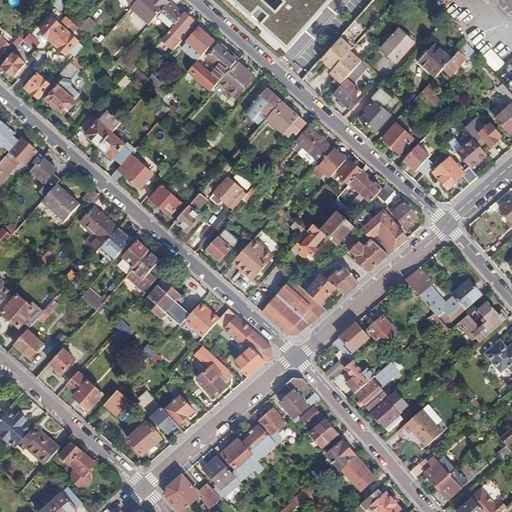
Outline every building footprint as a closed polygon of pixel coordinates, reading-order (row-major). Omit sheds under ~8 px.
[(61,13),(69,3),(65,0),(63,0),(56,9),(61,13)] [(106,0),(102,4),(110,12),(119,3),(116,0),(106,0)] [(232,0),(288,50),(332,0),(232,0)] [(511,0),(496,0),(506,12),(510,9),(511,11),(511,0)] [(173,3),(160,17),(171,28),(185,14),(173,3)] [(185,14),(171,28),(170,30),(178,38),(194,21),(185,13),(185,14)] [(456,22),(464,31),(473,24),(465,15),(456,22)] [(77,28),(72,24),(67,19),(61,27),(54,20),(42,34),(66,55),(69,52),(74,57),(83,47),(70,35),(77,28)] [(94,24),(89,19),(79,30),(85,35),(94,24)] [(24,32),(18,26),(14,31),(20,36),(24,32)] [(189,41),(204,54),(214,42),(200,29),(189,41)] [(178,38),(170,30),(161,39),(174,49),(182,41),(178,38)] [(394,38),(382,51),(397,64),(415,45),(401,31),(394,38)] [(42,43),(31,33),(19,46),(30,56),(42,43)] [(394,38),(389,33),(377,46),(382,51),(394,38)] [(93,43),(97,46),(105,38),(100,35),(93,43)] [(341,38),(321,60),(333,70),(330,73),(342,84),(347,79),(354,71),(359,67),(363,62),(351,52),(354,49),(341,38)] [(475,51),(469,44),(453,61),(444,70),(451,77),(475,51)] [(213,64),(221,65),(222,63),(230,69),(237,61),(239,59),(234,55),(231,57),(225,52),(227,49),(222,45),(220,47),(219,46),(207,59),(213,64)] [(444,70),(453,61),(437,45),(420,63),(437,78),(444,70)] [(497,73),(507,64),(493,49),(483,57),(497,73)] [(28,65),(14,53),(1,67),(15,79),(28,65)] [(119,59),(116,63),(127,73),(129,75),(133,71),(123,62),(119,59)] [(237,61),(230,69),(218,82),(236,97),(254,77),(237,61)] [(377,73),(364,61),(363,62),(359,67),(371,79),(377,73)] [(69,63),(61,73),(57,78),(51,85),(43,95),(47,98),(46,100),(61,112),(66,107),(70,109),(76,102),(73,100),(78,94),(70,87),(65,93),(57,86),(64,79),(66,80),(72,81),(79,72),(69,63)] [(204,84),(211,90),(218,82),(230,69),(222,63),(221,65),(204,84)] [(57,78),(61,73),(56,68),(51,73),(57,78)] [(348,80),(334,95),(346,106),(351,110),(360,101),(355,96),(360,91),(352,84),(359,76),(354,71),(347,79),(348,80)] [(129,75),(127,73),(118,84),(124,89),(133,79),(129,75)] [(43,95),(51,85),(38,74),(26,87),(39,99),(43,95)] [(442,84),(437,78),(429,86),(434,92),(442,84)] [(141,86),(148,92),(152,95),(157,100),(161,96),(145,82),(141,86)] [(511,101),(511,93),(504,85),(499,89),(511,103),(511,101)] [(434,92),(429,86),(423,93),(435,106),(441,100),(434,92)] [(267,119),(282,103),(266,89),(265,91),(262,89),(258,93),(260,95),(245,112),(261,126),(267,119)] [(391,99),(381,90),(373,99),(377,103),(361,119),(376,133),(391,116),(383,108),(391,99)] [(169,93),(160,102),(164,106),(169,110),(170,111),(178,101),(169,93)] [(305,124),(282,103),(267,119),(283,133),(283,132),(288,136),(292,131),(296,134),(305,124)] [(161,118),(169,110),(164,106),(157,115),(161,118)] [(511,133),(511,107),(498,120),(511,135),(511,133)] [(487,118),(481,111),(477,114),(483,122),(487,118)] [(0,119),(0,144),(3,147),(8,142),(13,146),(21,137),(0,119)] [(86,135),(100,147),(112,133),(98,121),(86,135)] [(405,159),(416,147),(410,142),(413,139),(397,124),(383,139),(405,159)] [(466,129),(475,140),(481,135),(472,124),(466,129)] [(503,137),(493,124),(481,135),(482,136),(492,148),(500,141),(499,140),(503,137)] [(296,142),(320,164),(323,161),(333,149),(308,128),(296,142)] [(440,133),(435,128),(431,131),(436,136),(440,133)] [(216,130),(205,142),(212,148),(223,136),(216,130)] [(112,133),(100,147),(113,159),(114,158),(125,146),(126,145),(112,133)] [(13,146),(0,161),(0,183),(21,160),(25,164),(37,151),(21,137),(13,146)] [(450,145),(461,152),(465,147),(454,139),(450,145)] [(475,140),(459,154),(464,160),(468,165),(470,166),(473,170),(488,156),(486,154),(487,153),(475,140)] [(416,147),(405,159),(420,173),(434,158),(419,144),(416,147)] [(125,146),(114,158),(121,164),(131,154),(132,152),(125,146)] [(346,160),(333,149),(323,161),(335,172),(346,160)] [(241,158),(236,153),(228,162),(233,167),(241,158)] [(121,164),(110,176),(116,182),(123,174),(140,189),(153,174),(131,154),(121,164)] [(57,168),(43,156),(30,171),(44,182),(57,168)] [(471,185),(479,177),(473,170),(470,166),(464,171),(460,168),(458,164),(451,157),(433,173),(448,190),(463,176),(471,185)] [(335,172),(323,161),(320,164),(318,166),(330,177),(335,172)] [(348,184),(349,183),(361,170),(350,161),(337,175),(348,184)] [(228,165),(225,171),(233,175),(236,169),(228,165)] [(349,183),(360,192),(370,181),(366,178),(368,176),(361,170),(349,183)] [(241,201),(247,193),(229,177),(210,198),(219,205),(223,200),(233,209),(241,201)] [(284,204),(258,181),(254,186),(259,190),(280,209),(284,204)] [(370,181),(360,192),(370,201),(382,188),(375,182),(373,184),(370,181)] [(82,203),(58,182),(48,194),(71,215),(82,203)] [(201,193),(207,186),(202,182),(185,200),(190,205),(192,202),(201,193)] [(395,190),(387,182),(383,187),(392,194),(395,190)] [(182,203),(162,185),(151,198),(171,216),(182,203)] [(259,190),(254,186),(247,193),(241,201),(245,205),(259,190)] [(90,202),(97,193),(91,188),(83,197),(90,202)] [(433,188),(428,193),(433,198),(438,193),(433,188)] [(209,200),(201,193),(192,202),(200,209),(209,200)] [(511,221),(511,197),(500,208),(511,221)] [(392,212),(406,228),(418,218),(404,202),(392,212)] [(337,213),(339,210),(331,203),(326,209),(334,216),(337,213)] [(109,237),(118,226),(94,206),(81,220),(100,236),(104,232),(109,237)] [(202,217),(189,206),(176,221),(189,232),(202,217)] [(371,239),(389,254),(407,238),(383,211),(373,219),(364,208),(352,222),(371,239)] [(322,231),(325,235),(337,245),(352,225),(337,213),(334,216),(322,231)] [(298,253),(302,257),(307,252),(311,256),(316,251),(314,248),(325,235),(322,231),(313,224),(292,248),(298,253)] [(6,230),(12,235),(16,230),(10,225),(6,230)] [(118,226),(109,237),(101,246),(114,258),(128,242),(125,239),(129,235),(118,226)] [(0,245),(2,247),(12,235),(6,230),(4,228),(0,232),(0,245)] [(237,242),(225,231),(208,250),(221,261),(237,242)] [(253,239),(232,262),(252,279),(273,257),(253,239)] [(385,258),(389,254),(371,239),(368,243),(385,258)] [(128,274),(148,250),(137,241),(123,257),(124,257),(118,264),(128,274)] [(354,260),(368,272),(385,258),(368,243),(364,248),(359,243),(352,252),(357,256),(354,260)] [(52,246),(40,259),(38,261),(43,265),(56,250),(52,246)] [(293,258),(298,253),(292,248),(287,253),(293,258)] [(128,274),(126,276),(144,291),(156,277),(149,271),(159,260),(148,250),(128,274)] [(332,260),(330,257),(324,264),(326,267),(332,260)] [(335,287),(343,294),(358,281),(345,270),(341,274),(339,272),(337,274),(333,271),(329,275),(321,268),(318,272),(320,274),(335,287)] [(65,277),(70,282),(77,274),(71,269),(65,277)] [(416,270),(405,280),(437,317),(448,308),(416,270)] [(297,334),(326,309),(320,304),(306,290),(285,272),(264,296),(270,302),(261,311),(288,335),(297,334)] [(77,274),(70,282),(80,290),(86,283),(77,274)] [(320,274),(306,290),(320,304),(335,287),(320,274)] [(0,305),(12,291),(2,284),(4,282),(0,278),(0,305)] [(180,294),(164,279),(143,303),(160,317),(180,294)] [(480,295),(468,281),(452,294),(464,308),(480,295)] [(87,289),(81,297),(87,301),(96,310),(103,303),(87,289)] [(54,300),(57,296),(52,292),(46,300),(51,304),(54,300)] [(3,313),(20,328),(35,311),(18,296),(3,313)] [(54,300),(51,304),(41,315),(38,319),(42,323),(59,304),(54,300)] [(206,333),(219,318),(200,302),(187,317),(206,333)] [(478,343),(506,319),(500,313),(498,315),(487,303),(477,311),(485,319),(487,321),(484,323),(478,328),(466,315),(459,321),(478,343)] [(272,346),(228,307),(219,318),(227,325),(224,328),(240,342),(243,339),(252,347),(249,350),(247,348),(242,352),(244,354),(236,361),(249,376),(271,357),(271,353),(272,346)] [(28,330),(38,319),(41,315),(35,311),(20,328),(26,333),(28,330)] [(394,331),(381,316),(367,329),(380,343),(394,331)] [(120,318),(114,325),(117,328),(125,335),(131,329),(120,318)] [(445,326),(440,320),(434,326),(438,331),(445,326)] [(369,338),(356,323),(346,331),(336,340),(342,347),(348,355),(369,338)] [(438,331),(434,336),(437,340),(444,334),(448,330),(445,326),(438,331)] [(28,330),(26,333),(15,345),(31,359),(44,345),(28,330)] [(67,339),(61,333),(53,343),(59,348),(67,339)] [(421,347),(424,351),(434,343),(437,340),(434,336),(421,347)] [(511,345),(507,349),(500,342),(485,355),(501,372),(508,367),(511,371),(511,345)] [(434,343),(424,351),(428,356),(438,348),(434,343)] [(142,350),(147,355),(151,358),(156,352),(157,352),(148,344),(142,350)] [(325,374),(330,380),(353,360),(348,355),(342,347),(335,353),(341,360),(325,374)] [(76,360),(63,349),(50,362),(63,374),(76,360)] [(156,352),(151,358),(157,364),(162,357),(156,352)] [(391,364),(390,362),(374,376),(355,393),(370,410),(386,396),(378,388),(387,379),(389,381),(398,373),(398,372),(402,368),(395,361),(391,364)] [(221,373),(213,364),(198,379),(212,395),(225,383),(218,376),(221,373)] [(355,393),(374,376),(367,368),(354,379),(353,378),(347,384),(355,393)] [(103,395),(78,372),(68,384),(78,393),(75,397),(90,410),(103,395)] [(296,392),(307,382),(303,378),(293,377),(285,384),(291,391),(279,402),(293,418),(308,405),(296,392)] [(154,394),(166,408),(181,395),(168,381),(154,394)] [(131,401),(118,390),(104,405),(118,416),(131,401)] [(319,397),(315,392),(307,398),(311,404),(319,397)] [(169,434),(179,425),(153,396),(145,405),(141,401),(137,406),(169,434)] [(194,411),(182,396),(167,409),(180,423),(194,411)] [(372,412),(387,429),(402,417),(386,399),(372,412)] [(321,415),(314,407),(300,419),(307,427),(321,415)] [(16,416),(9,409),(0,418),(0,433),(1,434),(0,434),(7,441),(8,441),(16,448),(32,430),(24,423),(27,419),(20,412),(16,416)] [(265,431),(276,444),(277,445),(282,440),(275,432),(285,423),(273,409),(259,421),(264,426),(263,428),(265,431)] [(442,433),(423,410),(404,427),(410,434),(414,431),(420,437),(419,438),(426,447),(442,433)] [(482,417),(477,411),(473,414),(478,420),(482,417)] [(338,434),(326,420),(311,433),(323,447),(338,434)] [(163,438),(148,422),(129,440),(143,456),(163,438)] [(248,449),(252,455),(257,460),(276,444),(265,431),(263,428),(259,424),(249,432),(250,434),(241,442),(248,449)] [(511,425),(499,436),(505,443),(506,444),(511,438),(511,425)] [(46,465),(61,448),(42,431),(26,447),(46,465)] [(241,442),(238,438),(221,453),(235,470),(252,455),(248,449),(241,442)] [(328,454),(341,470),(342,469),(357,456),(344,440),(328,454)] [(60,455),(70,465),(82,451),(72,442),(60,455)] [(501,459),(511,450),(506,444),(505,443),(495,452),(501,459)] [(82,451),(70,465),(76,470),(71,475),(71,481),(79,488),(87,486),(92,481),(90,474),(88,472),(95,463),(82,451)] [(429,453),(409,470),(415,477),(423,469),(426,471),(424,473),(435,485),(454,468),(443,455),(437,461),(429,453)] [(252,455),(235,470),(243,478),(253,469),(258,474),(264,468),(257,460),(252,455)] [(232,473),(218,456),(202,469),(215,484),(219,489),(235,475),(232,473)] [(370,470),(357,456),(342,469),(358,488),(364,483),(360,479),(367,473),(370,470)] [(454,468),(435,485),(447,499),(468,481),(459,471),(458,472),(454,468)] [(235,470),(232,473),(235,475),(239,481),(243,478),(235,470)] [(360,479),(364,483),(371,477),(367,473),(360,479)] [(181,511),(200,497),(181,475),(166,488),(167,498),(179,511),(181,511)] [(215,484),(212,487),(219,496),(223,492),(226,495),(240,482),(239,481),(235,475),(219,489),(215,484)] [(207,511),(221,498),(219,496),(212,487),(208,483),(199,490),(204,495),(201,498),(205,502),(201,505),(207,511)] [(310,496),(317,490),(310,483),(292,499),(298,506),(310,496)] [(387,491),(382,486),(365,501),(370,507),(387,491)] [(69,487),(51,502),(59,511),(74,511),(85,504),(69,487)] [(483,488),(472,498),(484,511),(499,511),(506,506),(501,500),(496,504),(483,488)] [(387,491),(370,507),(374,511),(373,511),(395,511),(401,508),(387,491)] [(310,496),(298,506),(297,507),(301,511),(314,500),(310,496)] [(484,511),(472,498),(458,510),(459,511),(484,511)] [(279,510),(280,511),(291,511),(297,507),(298,506),(292,499),(279,510)] [(511,511),(511,500),(506,506),(499,511),(511,511)] [(59,511),(51,502),(40,511),(59,511)]
